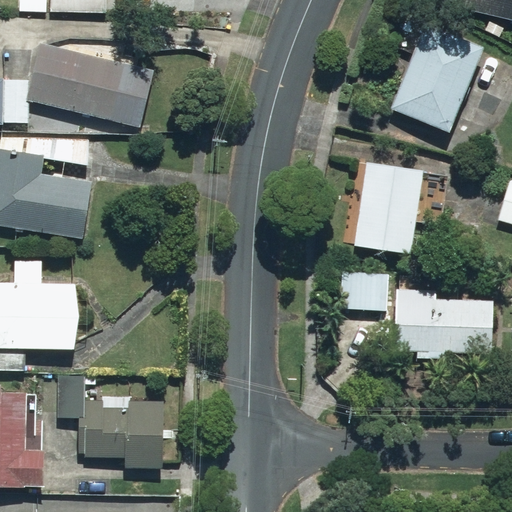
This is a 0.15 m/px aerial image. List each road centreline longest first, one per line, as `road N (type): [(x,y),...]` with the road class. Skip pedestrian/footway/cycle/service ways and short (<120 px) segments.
road 1 (tertiary): [(246,443),(259,177),(272,108),(311,0)]
road 2 (residential): [(246,443),(511,446)]
